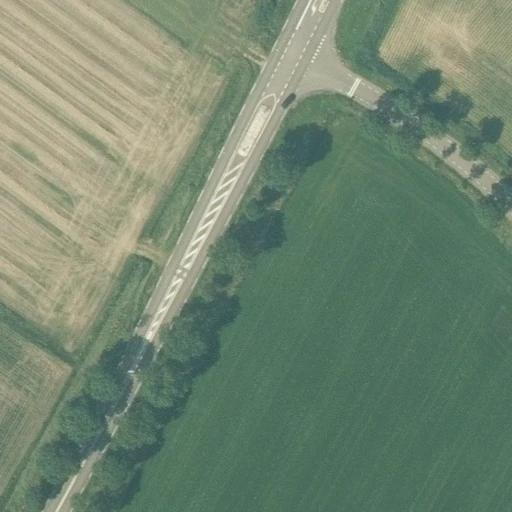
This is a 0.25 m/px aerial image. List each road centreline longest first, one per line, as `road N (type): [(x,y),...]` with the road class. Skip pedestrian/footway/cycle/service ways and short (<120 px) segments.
road 1 (primary): [(56,511),(213,209)]
road 2 (unclassified): [(511,208),(432,136),(305,57)]
road 3 (primary): [(282,43),(229,147),(213,209)]
road 4 (primary): [(213,209),(253,159),(305,57)]
